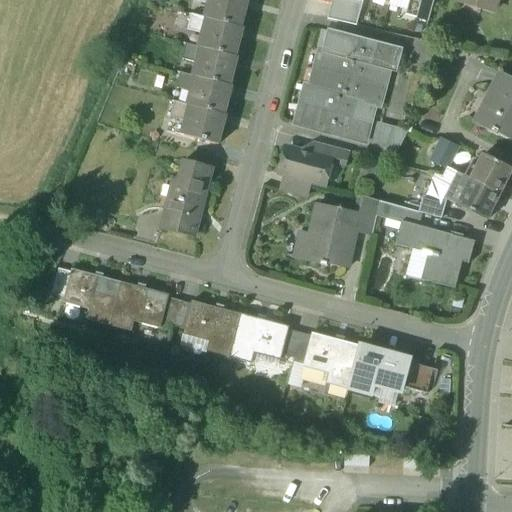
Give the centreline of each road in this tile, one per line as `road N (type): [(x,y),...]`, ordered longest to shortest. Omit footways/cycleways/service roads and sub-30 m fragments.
road 1 (residential): [(223,274),(298,0)]
road 2 (residential): [(483,350),(223,274)]
road 3 (residential): [(223,274),(60,231)]
road 4 (residential): [(472,508),(483,350)]
